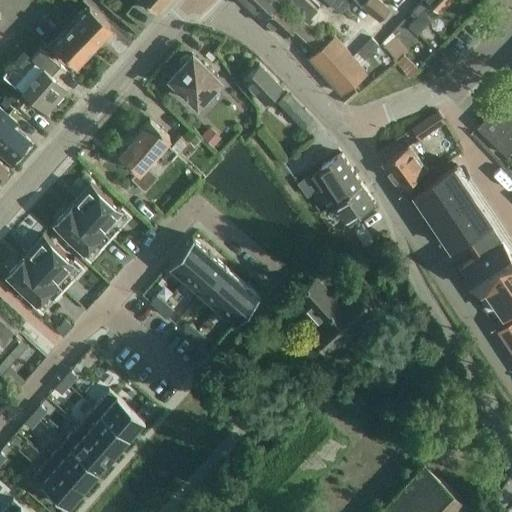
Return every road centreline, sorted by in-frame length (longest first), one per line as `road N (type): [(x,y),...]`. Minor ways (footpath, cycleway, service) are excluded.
road 1 (residential): [(277,279),(195,204),(65,347)]
road 2 (tertiary): [(0,215),(190,0)]
road 3 (residential): [(511,439),(408,267),(388,195)]
road 4 (unclassified): [(511,377),(388,195)]
road 5 (residential): [(343,130),(440,95),(511,27)]
road 6 (unclassified): [(343,130),(211,0)]
